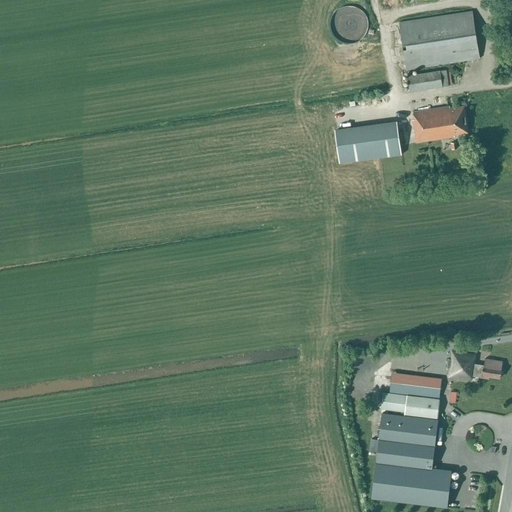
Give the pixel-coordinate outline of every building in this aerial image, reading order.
[(335,13),(333,15),(331,19),(330,23),(330,27),(331,32),(333,36),(335,38),(338,41),(342,43),(347,44),(351,44),(356,43),(360,41),(363,38),(365,35),(367,32),(368,28),(368,26),(368,23),(367,19),(365,15),(363,13),(361,10),(358,9),(356,8),(353,7),(351,7),(349,7),(347,7),(345,7),(343,7),(339,9),(337,10),(335,13)] [(406,70),(479,59),(472,11),(399,23),(406,70)] [(312,63),(314,81),(368,74),(367,68),(376,67),(374,55),(312,63)] [(410,92),(448,86),(446,70),(407,76),(410,92)] [(450,109),(450,106),(413,112),(414,120),(412,120),(416,143),(454,137),(454,134),(467,132),(466,127),(467,125),(465,114),(464,112),(463,107),(450,109)] [(334,129),(338,163),(401,155),(397,121),(334,129)] [(452,351),(451,360),(448,359),(447,368),(449,368),(448,377),(471,380),(472,376),(481,377),(488,379),(489,376),(499,378),(500,376),(501,370),(502,362),(489,360),(485,359),(484,365),(474,364),(475,355),(468,354),(452,351)] [(440,382),(392,376),(391,380),(382,379),(380,392),(383,392),(381,409),(401,411),(401,415),(382,413),(380,430),(433,437),(436,420),(404,415),(404,414),(436,418),(439,399),(390,393),(391,392),(439,398),(440,382)] [(431,468),(435,438),(379,431),(371,497),(447,506),(451,471),(431,468)]
